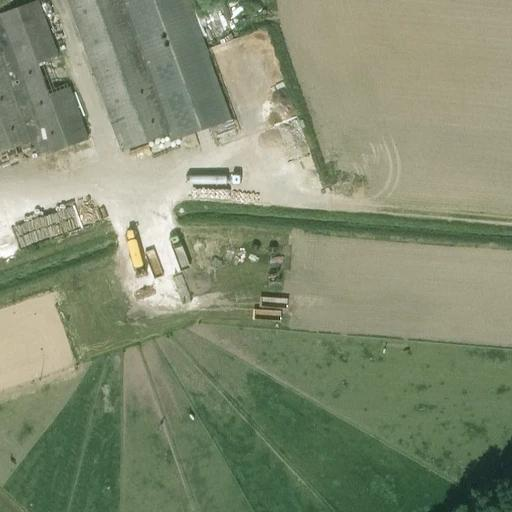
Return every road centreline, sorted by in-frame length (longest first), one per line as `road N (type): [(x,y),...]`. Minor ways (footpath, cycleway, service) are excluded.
road 1 (track): [(511,220),(189,193)]
road 2 (track): [(189,193),(0,179)]
